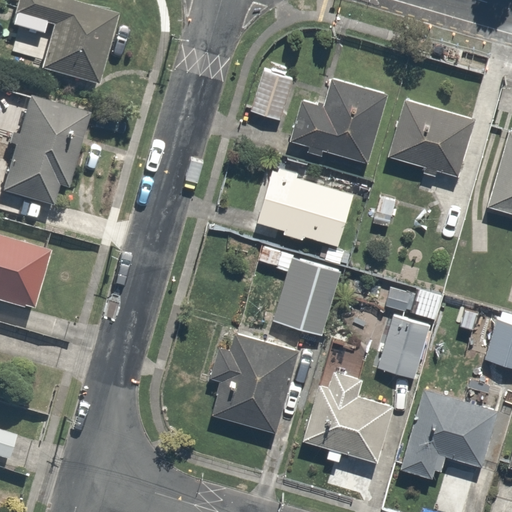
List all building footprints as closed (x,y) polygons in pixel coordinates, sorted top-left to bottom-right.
[(117,13),(68,0),(21,0),(16,19),(50,29),(38,72),(97,88),(117,13)] [(295,79),(267,69),(252,112),(279,122),(295,79)] [(302,99),(289,142),(309,148),(307,153),(322,157),(324,151),(368,165),(389,95),(332,78),(323,105),(302,99)] [(476,120),(406,98),(388,154),(459,176),(476,120)] [(70,188),(90,116),(28,99),(1,194),(51,207),(57,184),(70,188)] [(511,132),(507,131),(487,207),(511,213),(511,132)] [(276,165),(258,222),(341,248),(359,191),(276,165)] [(399,197),(379,191),(371,219),(391,225),(399,197)] [(0,236),(0,301),(31,311),(49,251),(0,236)] [(342,270),(293,255),(273,321),(323,336),(342,270)] [(411,292),(391,287),(386,305),(406,311),(411,292)] [(511,315),(498,312),(485,359),(511,365),(511,315)] [(414,381),(430,326),(392,315),(376,370),(414,381)] [(234,332),(231,345),(217,341),(207,383),(221,387),(214,414),(277,430),(298,348),(234,332)] [(363,381),(334,372),(329,388),(320,385),(303,442),(377,464),(394,407),(358,396),(363,381)] [(497,407),(423,387),(400,471),(436,481),(444,455),(481,465),(497,407)] [(25,437),(0,428),(0,461),(15,466),(25,437)]
